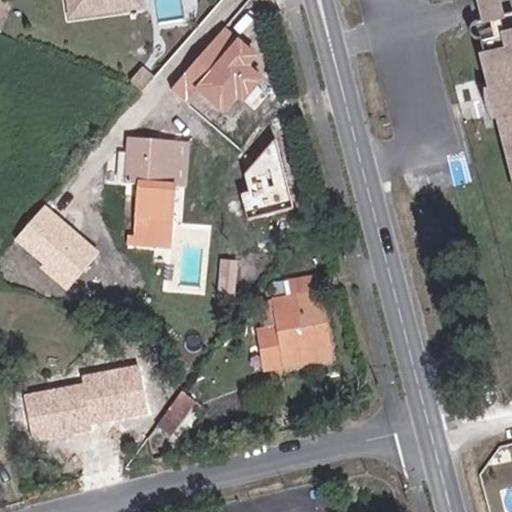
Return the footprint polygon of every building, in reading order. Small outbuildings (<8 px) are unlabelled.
[(0,0),(0,17),(1,18),(8,1),(5,0),(0,0)] [(143,0),(69,0),(73,25),(146,14),(143,0)] [(511,23),(486,30),(497,77),(488,80),(496,109),(505,107),(511,133),(511,23)] [(173,220),(175,185),(167,185),(171,140),(128,137),(125,184),(136,184),(133,243),(155,245),(158,218),(173,220)] [(167,185),(175,185),(184,186),(187,141),(171,140),(167,185)] [(45,237),(29,222),(4,251),(21,266),(45,237)] [(303,364),(303,366),(331,362),(316,277),(278,283),(280,298),(262,300),(267,331),(260,332),(266,370),(303,364)] [(267,373),(303,366),(303,364),(266,370),(267,373)] [(182,391),(156,426),(168,435),(194,401),(182,391)]
